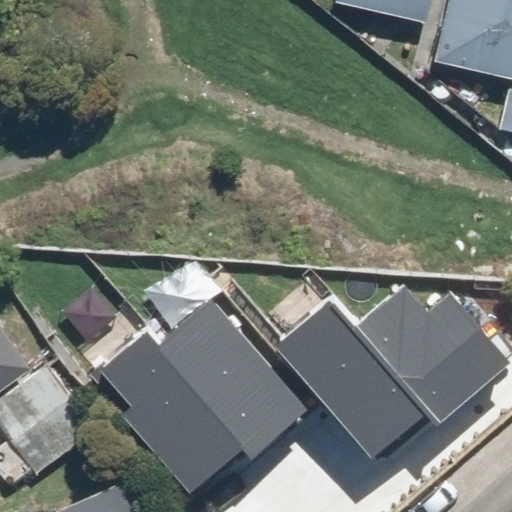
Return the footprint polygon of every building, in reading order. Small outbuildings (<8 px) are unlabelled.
[(364,0),(430,16),(433,0),(364,0)] [(511,0),(452,0),(440,54),(511,71),(511,0)] [(511,85),(503,123),(511,125),(511,85)] [(147,315),(101,356),(194,462),(241,421),(252,434),(301,391),(216,294),(166,337),(147,315)] [(0,325),(0,378),(26,356),(0,325)] [(52,356),(0,393),(0,413),(38,466),(100,422),(52,356)] [(33,511),(159,511),(138,465),(33,511)]
